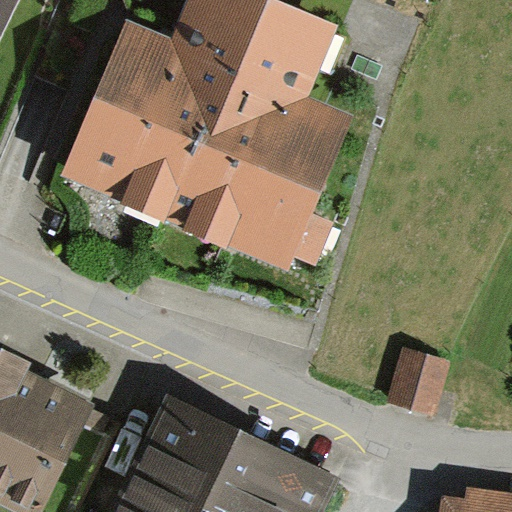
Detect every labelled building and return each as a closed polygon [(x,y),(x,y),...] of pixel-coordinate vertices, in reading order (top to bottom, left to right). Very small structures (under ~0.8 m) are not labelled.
[(0,0),(0,31),(15,0),(0,0)] [(130,33),(73,167),(133,192),(141,172),(173,185),(164,206),(195,219),(203,198),(236,212),(227,232),(287,257),(343,123),(294,103),(326,28),(259,0),(212,0),(205,18),(195,14),(178,53),(130,33)] [(446,363),(408,351),(393,399),(432,411),(446,363)] [(1,352),(0,354),(0,490),(35,508),(84,410),(17,377),(23,363),(1,352)] [(234,441),(173,411),(123,511),(311,511),(326,482),(236,438),(234,441)] [(511,511),(511,501),(476,496),(473,511),(511,511)]
